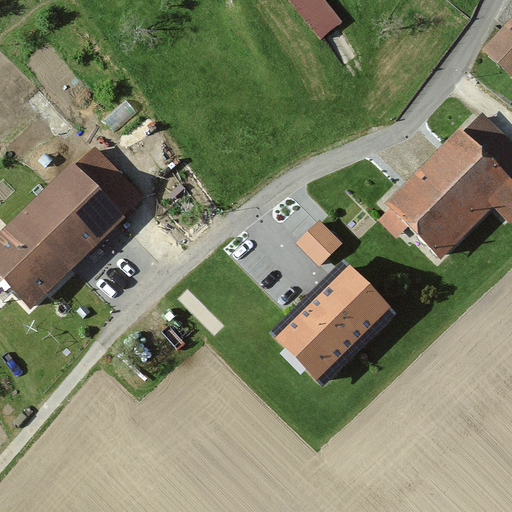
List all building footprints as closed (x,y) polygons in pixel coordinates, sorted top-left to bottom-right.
[(331,0),(294,0),(323,35),(345,17),(331,0)] [(511,19),(483,50),(511,77),(511,19)] [(511,220),(511,185),(458,134),(386,209),(441,262),(490,210),(507,226),(511,220)] [(144,200),(95,150),(75,170),(72,167),(0,235),(0,284),(30,315),(126,222),(123,220),(144,200)] [(322,216),(298,240),(322,264),(346,239),(322,216)] [(349,271),(274,343),(317,387),(392,315),(349,271)]
